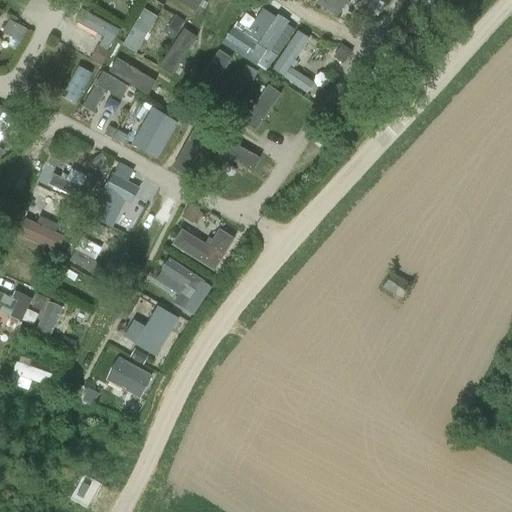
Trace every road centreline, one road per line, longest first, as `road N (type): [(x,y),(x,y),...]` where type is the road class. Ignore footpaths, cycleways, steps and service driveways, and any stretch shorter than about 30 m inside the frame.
road 1 (unclassified): [(114,511),(180,378),(285,241),(511,1)]
road 2 (track): [(177,186),(83,362)]
